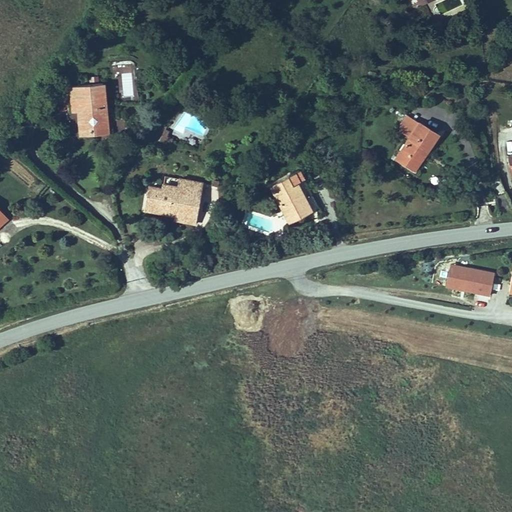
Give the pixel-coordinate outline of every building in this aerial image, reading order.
[(121,97),(135,97),(134,63),(112,63),(112,90),(121,90),(121,97)] [(106,118),(105,106),(106,106),(105,99),(103,84),(104,84),(104,83),(70,86),(70,87),(72,87),(72,93),(71,94),(72,95),(73,95),(73,102),(72,102),(73,112),(79,112),(80,130),(85,134),(90,134),(93,130),(95,129),(99,133),(103,133),(107,128),(106,120),(107,120),(107,118),(106,118)] [(410,136),(419,122),(407,115),(401,125),(400,130),(410,136)] [(108,133),(107,120),(106,120),(107,128),(103,133),(99,133),(95,129),(93,130),(90,134),(85,134),(80,130),(81,136),(108,133)] [(424,155),(438,134),(419,122),(410,136),(396,158),(416,171),(425,156),(424,155)] [(173,140),(166,137),(169,132),(165,130),(160,141),(170,145),(173,140)] [(311,210),(296,182),(303,178),(298,167),(287,173),(289,176),(270,185),(289,221),(311,210)] [(506,193),(498,173),(493,172),(496,195),(506,193)] [(270,185),(289,176),(287,173),(269,183),(270,185)] [(178,191),(181,178),(166,175),(163,188),(178,191)] [(189,203),(191,194),(200,195),(202,182),(181,178),(178,191),(163,188),(149,186),(147,196),(151,196),(149,206),(157,207),(157,211),(167,213),(168,209),(184,212),(186,203),(189,203)] [(506,193),(496,195),(498,208),(511,209),(506,193)] [(195,222),(200,195),(191,194),(189,203),(186,203),(184,212),(168,209),(167,213),(166,217),(195,222)] [(149,206),(151,196),(147,196),(145,209),(157,211),(157,207),(149,206)] [(448,265),(445,290),(491,295),(493,270),(448,265)]
